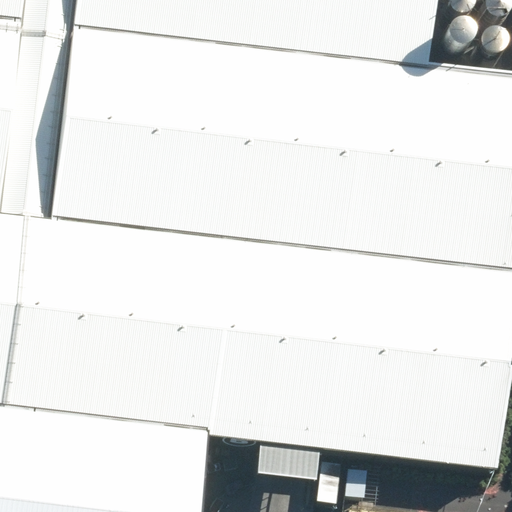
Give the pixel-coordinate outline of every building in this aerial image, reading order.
[(0,0),(0,25),(17,28),(20,0),(0,0)] [(0,187),(0,220),(44,227),(66,32),(70,0),(20,0),(17,28),(0,187)] [(70,0),(66,32),(424,73),(432,0),(70,0)] [(0,25),(0,187),(17,28),(0,25)] [(44,227),(511,278),(511,82),(424,73),(66,32),(44,227)] [(0,421),(204,446),(283,455),(496,480),(511,337),(511,278),(44,227),(0,220),(0,421)] [(0,511),(195,511),(204,446),(0,421),(0,511)]
